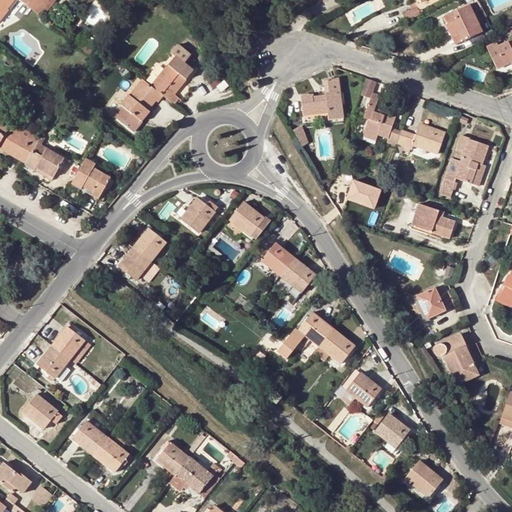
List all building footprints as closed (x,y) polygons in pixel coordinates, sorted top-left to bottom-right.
[(0,0),(0,19),(8,10),(7,9),(14,0),(0,0)] [(20,0),(33,11),(38,15),(48,3),(47,2),(48,0),(20,0)] [(48,3),(38,15),(41,18),(55,0),(48,0),(47,2),(48,3)] [(444,16),(447,23),(453,20),(462,41),(482,32),(469,4),(444,16)] [(420,15),(416,7),(402,14),(406,22),(420,15)] [(455,44),(462,41),(453,20),(447,23),(445,24),(455,44)] [(499,75),(511,69),(511,67),(511,66),(511,42),(508,44),(507,41),(497,46),(495,43),(486,47),(499,75)] [(175,56),(150,86),(162,96),(176,107),(181,101),(174,95),(193,70),(184,63),(190,55),(178,45),(172,53),(175,56)] [(377,82),(366,78),(360,95),(370,99),(372,93),(373,94),(377,82)] [(313,95),(301,97),(304,115),(326,112),(327,119),(342,117),(338,79),(328,80),(330,92),(326,93),(326,96),(313,98),(313,95)] [(141,122),(139,119),(147,109),(148,110),(155,101),(157,102),(162,96),(150,86),(141,80),(120,104),(113,98),(104,109),(134,133),(142,123),(141,122)] [(368,119),(363,132),(377,137),(377,135),(387,138),(385,142),(396,145),(396,144),(401,131),(391,127),(395,115),(379,109),(378,113),(373,111),(378,96),(373,94),(372,93),(370,99),(363,117),(368,119)] [(150,112),(148,110),(147,109),(139,119),(141,122),(150,112)] [(0,145),(5,149),(4,151),(26,163),(37,143),(40,139),(11,122),(9,127),(0,122),(0,145)] [(415,135),(401,131),(396,144),(403,146),(401,149),(409,152),(412,145),(438,153),(444,133),(419,124),(415,135)] [(308,143),(301,125),(292,131),(302,147),(308,143)] [(375,141),(377,137),(363,132),(362,136),(375,141)] [(469,138),(460,135),(455,149),(457,150),(464,152),(468,139),(469,140),(469,138)] [(468,139),(464,152),(460,162),(453,159),(451,158),(444,178),(455,182),(456,179),(472,184),(478,163),(481,164),(487,146),(469,140),(468,139)] [(64,158),(37,143),(26,163),(25,165),(34,170),(36,168),(46,173),(44,177),(51,181),(64,158)] [(457,150),(453,159),(460,162),(464,152),(457,150)] [(85,161),(73,181),(82,186),(92,192),(91,195),(98,199),(110,178),(93,168),(94,166),(85,161)] [(485,166),(481,164),(478,163),(472,184),(478,186),(485,166)] [(378,189),(349,178),(341,198),(371,209),(378,189)] [(451,192),(455,182),(444,178),(440,188),(451,192)] [(73,181),(71,184),(81,190),(82,186),(73,181)] [(198,199),(181,220),(198,233),(214,212),(198,199)] [(243,203),(230,220),(231,221),(243,231),(250,236),(256,240),(271,221),(266,217),(264,219),(243,203)] [(418,204),(415,213),(420,215),(416,227),(449,238),(455,222),(442,218),(437,216),(439,211),(418,204)] [(410,225),(416,227),(420,215),(415,213),(410,225)] [(239,236),(243,231),(231,221),(227,226),(239,236)] [(149,229),(133,248),(150,261),(165,243),(149,229)] [(261,261),(280,275),(293,259),(275,244),(261,261)] [(156,266),(150,261),(133,248),(118,267),(135,280),(144,270),(149,274),(156,266)] [(315,276),(293,259),(280,275),(301,292),(315,276)] [(438,286),(416,296),(427,319),(443,312),(439,304),(441,303),(438,296),(442,295),(438,286)] [(511,289),(504,286),(502,290),(511,294),(511,289)] [(511,300),(511,294),(502,290),(497,299),(510,305),(511,300)] [(310,340),(319,346),(332,330),(312,313),(297,331),(295,329),(277,352),(286,359),(297,345),(302,349),(310,340)] [(38,366),(54,379),(64,367),(84,340),(68,327),(38,366)] [(348,342),(332,330),(319,346),(342,364),(355,347),(354,347),(355,345),(349,341),(348,342)] [(465,345),(460,333),(437,344),(435,346),(434,348),(433,351),(434,353),(435,355),(438,356),(440,357),(443,356),(457,385),(478,375),(464,345),(465,345)] [(64,367),(54,379),(60,383),(69,371),(64,367)] [(359,373),(346,390),(367,406),(381,390),(380,389),(381,388),(376,384),(375,385),(359,373)] [(274,392),(269,399),(276,405),(281,397),(274,392)] [(511,392),(509,392),(501,417),(511,420),(511,392)] [(37,396),(23,413),(44,430),(51,421),(56,424),(63,417),(37,396)] [(306,411),(303,415),(312,422),(315,418),(306,411)] [(387,414),(375,431),(396,447),(409,431),(387,414)] [(511,420),(501,417),(499,423),(511,427),(511,420)] [(73,439),(93,455),(107,439),(86,422),(73,439)] [(126,444),(118,437),(112,444),(121,450),(126,444)] [(107,439),(93,455),(115,473),(128,456),(121,450),(112,444),(107,439)] [(157,461),(175,476),(189,460),(170,445),(157,461)] [(238,459),(231,453),(227,458),(234,463),(238,459)] [(189,460),(175,476),(169,484),(180,492),(184,488),(186,485),(189,488),(199,495),(216,473),(220,469),(215,464),(207,472),(190,459),(189,460)] [(418,462),(405,478),(428,497),(442,480),(418,462)] [(0,469),(0,481),(14,493),(17,490),(23,494),(32,483),(17,471),(16,473),(4,463),(3,465),(0,469)] [(222,479),(216,473),(199,495),(205,500),(222,479)] [(46,487),(35,500),(44,507),(54,494),(46,487)] [(11,494),(8,498),(16,505),(19,500),(11,494)] [(16,505),(8,498),(4,504),(11,510),(16,505)]
